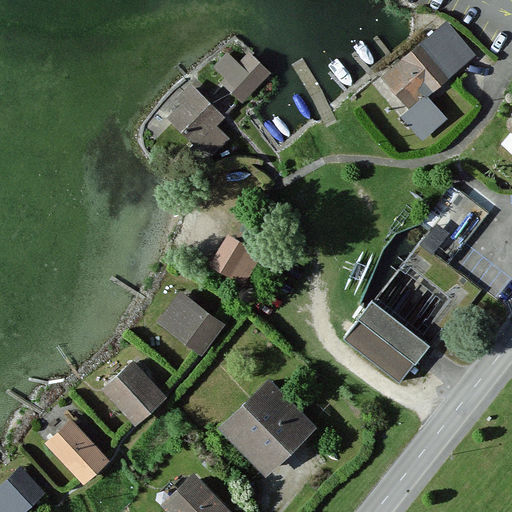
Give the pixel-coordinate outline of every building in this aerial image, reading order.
[(442,21),(426,34),(411,47),(443,83),(473,58),(442,21)] [(443,83),(411,47),(379,75),(407,109),(399,115),(422,140),(446,120),(427,97),(443,83)] [(268,73),(246,51),(236,61),(224,50),(205,68),(230,94),(238,102),(268,73)] [(210,123),(217,116),(186,83),(170,97),(175,103),(164,113),(171,122),(204,158),(225,139),(210,123)] [(422,243),(450,264),(489,214),(450,184),(419,225),(429,234),(422,243)] [(263,250),(267,242),(233,225),(229,234),(263,250)] [(260,253),(229,236),(211,266),(242,284),(260,253)] [(429,265),(412,252),(405,261),(422,274),(429,265)] [(199,355),(222,324),(180,292),(157,323),(199,355)] [(430,346),(373,301),(353,325),(343,338),(400,383),(430,346)] [(164,397),(131,362),(101,390),(134,424),(164,397)] [(315,428),(268,380),(218,429),(266,477),(315,428)] [(107,462),(71,423),(48,444),(84,483),(107,462)] [(21,511),(42,493),(22,471),(0,490),(0,511),(21,511)] [(229,511),(231,511),(192,475),(162,507),(166,511),(229,511)]
